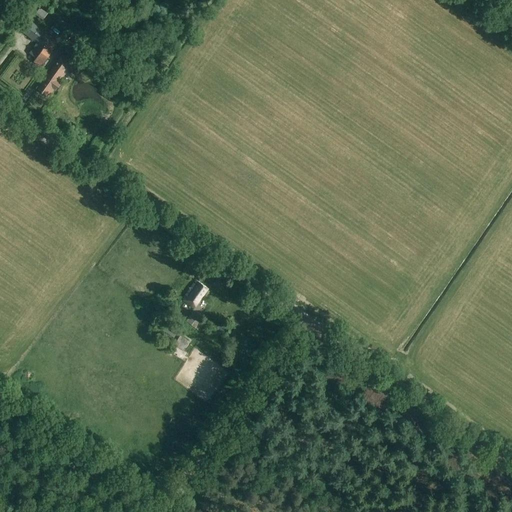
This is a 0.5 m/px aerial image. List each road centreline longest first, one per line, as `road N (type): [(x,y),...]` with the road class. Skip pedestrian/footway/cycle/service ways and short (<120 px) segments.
road 1 (unclassified): [(0,100),(230,264)]
road 2 (track): [(306,318),(511,465)]
road 3 (track): [(159,511),(306,318)]
road 4 (track): [(199,0),(91,165)]
